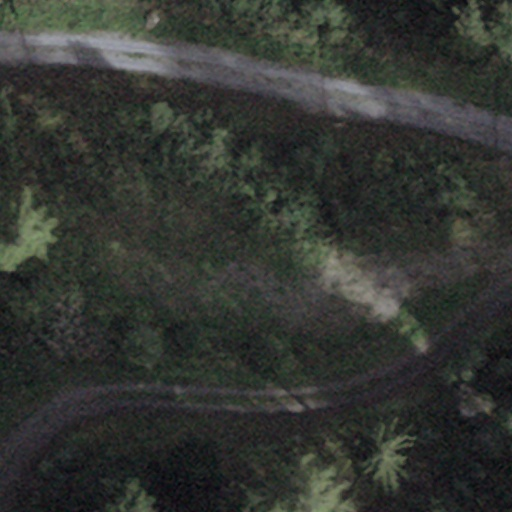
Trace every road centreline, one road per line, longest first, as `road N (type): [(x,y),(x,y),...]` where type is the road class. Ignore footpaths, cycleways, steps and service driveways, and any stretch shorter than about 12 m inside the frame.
road 1 (track): [(511,278),(384,386),(133,400),(72,415),(0,483)]
road 2 (track): [(511,131),(207,64),(77,46),(0,46)]
